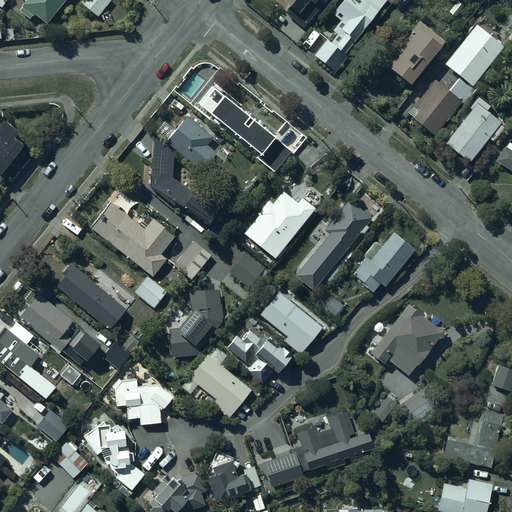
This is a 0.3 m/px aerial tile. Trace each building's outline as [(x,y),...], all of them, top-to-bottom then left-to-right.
[(29,0),(21,11),(45,30),(68,0),(29,0)] [(83,0),(79,5),(99,21),(112,3),(108,0),(83,0)] [(269,0),(265,6),(297,32),(321,2),(330,9),(336,0),(269,0)] [(345,0),(338,10),(345,16),(337,28),(342,32),(336,39),(331,36),(315,58),(333,70),(387,0),(345,0)] [(465,6),(457,0),(449,11),(456,17),(465,6)] [(443,48),(416,28),(383,71),(410,92),(443,48)] [(503,51),(476,30),(444,71),(472,92),(503,51)] [(461,105),(434,83),(407,117),(433,139),(461,105)] [(239,92),(237,90),(231,97),(226,92),(217,104),(222,109),(215,118),(230,129),(229,131),(239,139),(237,141),(252,152),(268,131),(259,124),(256,128),(244,120),(256,105),(253,103),(254,101),(250,98),(249,99),(245,95),(239,91),(239,92)] [(501,128),(477,108),(444,148),(468,168),(501,128)] [(188,119),(167,145),(204,175),(219,157),(209,149),(216,141),(188,119)] [(0,178),(21,154),(12,147),(17,140),(1,128),(0,129),(0,178)] [(298,130),(279,152),(288,159),(307,138),(298,130)] [(174,153),(154,136),(151,185),(208,223),(219,208),(172,177),(174,153)] [(511,143),(510,142),(496,163),(511,173),(511,143)] [(273,194),(258,213),(272,224),(266,231),(278,240),(283,233),(290,238),(315,207),(302,197),(301,199),(298,196),(295,200),(282,190),(277,197),(273,194)] [(349,198),(324,229),(347,248),(360,232),(363,234),(369,227),(366,225),(373,217),(349,198)] [(110,205),(90,231),(156,284),(171,266),(162,259),(176,242),(152,223),(145,232),(110,205)] [(296,246),(295,247),(304,255),(318,239),(309,232),(306,235),(304,234),(295,245),(296,246)] [(380,288),(409,251),(391,236),(370,261),(367,259),(352,277),(372,293),(378,286),(380,288)] [(195,244),(175,269),(193,284),(213,258),(195,244)] [(247,258),(232,276),(250,290),(265,272),(247,258)] [(56,290),(109,332),(125,311),(69,267),(60,278),(64,281),(56,290)] [(135,297),(153,312),(167,294),(149,280),(135,297)] [(192,294),(194,317),(183,330),(170,331),(173,360),(197,357),(222,327),(219,292),(192,294)] [(319,304),(335,317),(343,307),(327,294),(319,304)] [(301,355),(321,329),(280,296),(263,316),(290,337),(285,342),(301,355)] [(38,297),(19,320),(55,350),(74,326),(38,297)] [(387,359),(406,374),(438,333),(407,308),(369,355),(383,365),(387,359)] [(247,331),(232,350),(253,367),(247,374),(263,387),(269,380),(275,385),(295,360),(267,337),(262,343),(247,331)] [(7,333),(0,342),(0,366),(33,393),(41,382),(29,372),(39,358),(7,333)] [(84,340),(71,355),(88,369),(101,353),(84,340)] [(105,361),(120,372),(134,355),(119,344),(105,361)] [(234,415),(253,391),(211,357),(192,381),(217,401),(234,415)] [(511,389),(511,366),(496,362),(489,384),(511,391),(511,389)] [(72,390),(80,380),(67,370),(59,380),(72,390)] [(158,388),(137,391),(136,380),(123,381),(115,393),(117,410),(127,408),(128,422),(140,421),(141,428),(162,425),(160,409),(165,412),(174,400),(158,388)] [(441,404),(428,384),(417,391),(416,390),(401,399),(402,401),(398,403),(411,423),(441,404)] [(386,392),(371,414),(381,422),(398,401),(386,392)] [(443,455),(489,466),(502,413),(481,409),(473,444),(447,438),(443,455)] [(290,447),(292,452),(264,460),(271,486),(303,474),(302,469),(326,462),(327,467),(345,462),(343,455),(349,453),(351,459),(364,456),(362,449),(373,446),(368,429),(353,434),(346,410),(327,415),(330,427),(318,431),(316,425),(297,431),(300,444),(290,447)] [(37,431),(56,446),(69,429),(50,414),(37,431)] [(84,441),(117,476),(134,460),(125,450),(124,436),(112,437),(101,425),(84,441)] [(16,455),(9,464),(20,474),(33,460),(36,463),(40,458),(21,441),(12,451),(16,455)] [(51,459),(71,480),(86,466),(65,445),(51,459)] [(242,462),(220,453),(209,476),(219,505),(253,494),(247,476),(239,478),(237,473),(242,462)] [(119,482),(131,492),(145,476),(132,465),(119,482)] [(162,511),(191,511),(206,507),(201,493),(205,491),(199,473),(178,480),(176,478),(154,504),(162,511)] [(435,509),(450,511),(482,511),(489,483),(466,478),(464,488),(440,483),(435,509)] [(132,498),(146,510),(166,487),(159,482),(149,493),(142,486),(132,498)] [(82,511),(103,511),(91,502),(82,511)]
